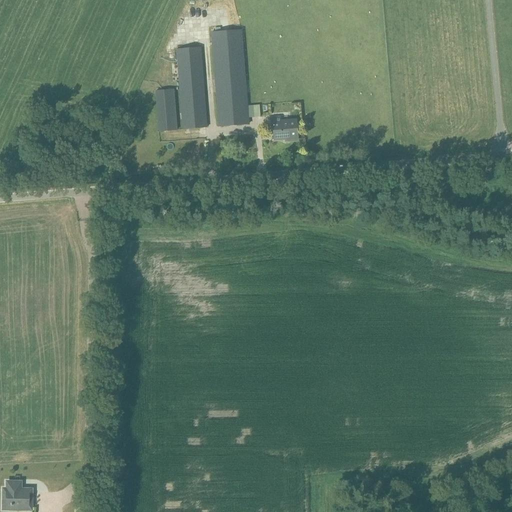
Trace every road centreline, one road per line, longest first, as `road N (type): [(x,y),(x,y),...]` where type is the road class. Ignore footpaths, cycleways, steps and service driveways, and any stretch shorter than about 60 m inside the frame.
road 1 (unclassified): [(0,197),(511,156)]
road 2 (track): [(64,503),(88,475),(78,190)]
